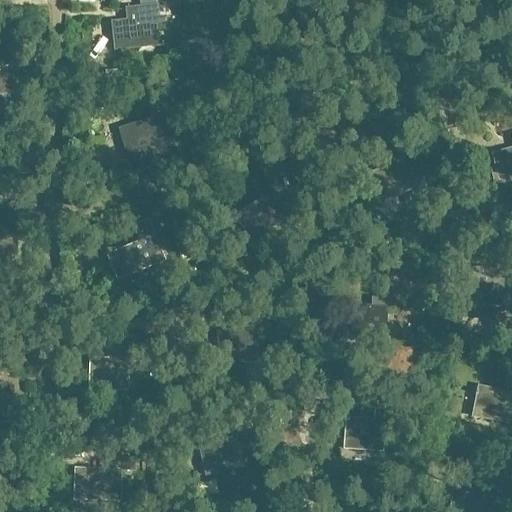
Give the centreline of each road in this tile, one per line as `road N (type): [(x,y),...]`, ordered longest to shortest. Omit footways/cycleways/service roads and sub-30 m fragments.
road 1 (track): [(48,511),(56,0)]
road 2 (track): [(511,79),(54,217)]
